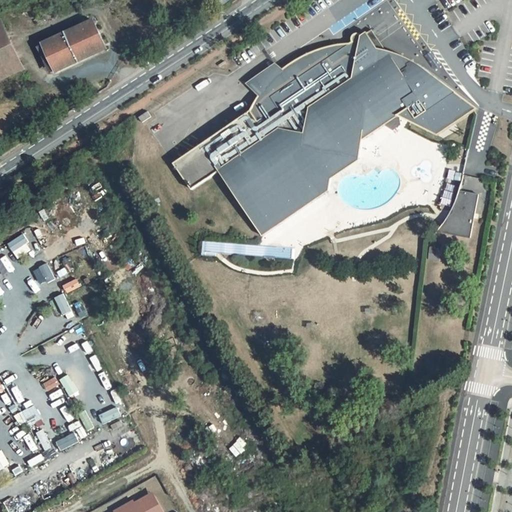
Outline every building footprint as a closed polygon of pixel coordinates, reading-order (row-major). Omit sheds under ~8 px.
[(7,17),(0,19),(0,70),(24,61),(7,17)] [(98,18),(49,39),(59,67),(109,47),(98,18)] [(218,171),(258,235),(318,197),(333,174),(346,167),(367,134),(399,114),(432,136),(469,113),(475,105),(379,42),(370,28),(349,41),(361,23),(284,70),(274,63),(245,81),(256,98),(244,116),(171,161),(189,190),(218,171)] [(151,112),(147,107),(139,112),(143,117),(151,112)] [(458,181),(444,209),(436,221),(469,225),(477,184),(458,181)] [(22,256),(39,248),(32,232),(15,240),(22,256)] [(46,281),(52,279),(47,264),(41,266),(46,281)] [(61,315),(70,311),(62,295),(53,299),(61,315)] [(158,511),(159,511),(144,486),(99,511),(158,511)]
